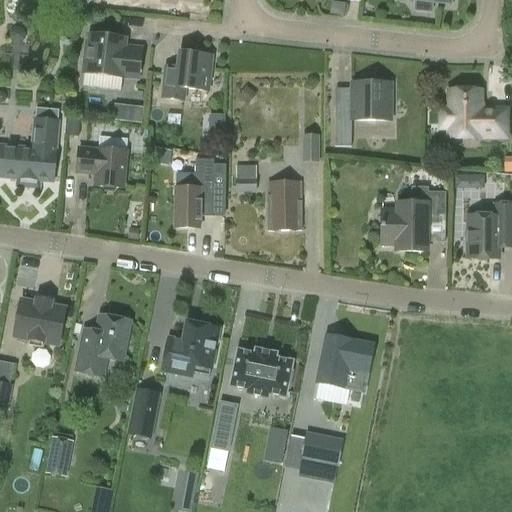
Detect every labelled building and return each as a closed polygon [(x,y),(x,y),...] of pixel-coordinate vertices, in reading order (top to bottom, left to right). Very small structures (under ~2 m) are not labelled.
[(411,0),(417,1),(416,10),(432,12),(433,2),(450,4),(450,2),(454,3),(454,0),(411,0)] [(86,47),(83,74),(125,79),(125,78),(140,80),(143,49),(126,47),(127,39),(90,34),(88,47),(86,47)] [(166,75),(163,99),(184,101),(186,89),(199,91),(201,77),(210,78),(213,57),(180,53),(177,76),(166,75)] [(336,107),(336,147),(352,147),(352,121),(392,121),(392,84),(352,83),(352,107),(336,107)] [(441,113),(441,124),(445,128),(449,128),(449,138),(481,138),(481,137),(507,137),(507,110),(481,109),(482,91),(450,91),(449,109),(446,109),(441,113)] [(33,120),(30,150),(0,147),(0,178),(54,183),(56,152),(59,111),(36,109),(35,120),(33,120)] [(302,164),(319,164),(319,136),(302,136),(302,164)] [(114,192),(117,188),(125,189),(128,152),(99,150),(80,149),(78,173),(97,175),(96,186),(103,187),(105,191),(114,192)] [(198,189),(177,188),(176,228),(201,229),(201,217),(214,217),(216,160),(197,160),(197,176),(200,177),(200,184),(198,184),(198,189)] [(236,167),(237,193),(257,193),(256,167),(236,167)] [(301,231),(301,183),(269,184),(269,232),(301,231)] [(445,193),(429,193),(429,188),(411,188),(411,204),(398,204),(398,211),(381,211),(381,246),(395,246),(395,252),(427,252),(428,223),(445,223),(445,193)] [(511,231),(511,204),(494,205),(494,217),(468,216),(467,260),(498,260),(499,231),(511,231)] [(42,349),(43,343),(59,347),(66,310),(51,307),(52,304),(37,301),(37,304),(22,301),(14,338),(30,341),(29,346),(42,349)] [(84,339),(77,372),(104,378),(108,359),(123,362),(131,322),(102,316),(97,342),(84,339)] [(191,373),(208,377),(218,331),(188,325),(184,343),(181,342),(182,336),(163,332),(162,338),(169,339),(162,371),(191,377),(191,373)] [(317,384),(343,389),(365,394),(375,347),(353,342),(332,338),(326,336),(317,384)] [(290,372),(292,362),(275,359),(276,355),(256,351),(255,355),(238,351),(230,387),(248,391),(247,395),(267,399),(268,395),(285,398),(287,389),(289,389),(293,372),(290,372)] [(0,412),(8,414),(13,387),(0,384),(0,412)] [(131,435),(149,438),(156,396),(138,393),(131,435)] [(211,449),(228,453),(236,414),(237,407),(220,403),(219,411),(211,449)] [(270,428),(263,461),(281,465),(288,432),(270,428)] [(339,467),(344,441),(305,434),(300,460),(339,467)] [(66,478),(73,442),(52,438),(45,474),(66,478)] [(194,496),(199,474),(186,472),(184,483),(188,484),(186,492),(188,494),(194,496)] [(111,511),(115,490),(96,486),(91,511),(111,511)]
